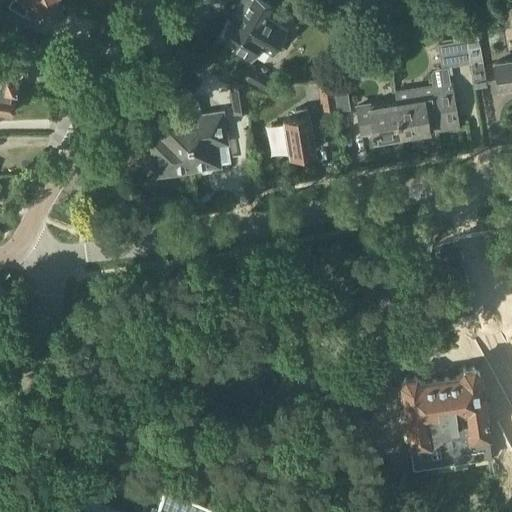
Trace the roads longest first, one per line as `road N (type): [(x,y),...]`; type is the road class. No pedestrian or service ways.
road 1 (tertiary): [(56,258),(511,176)]
road 2 (residential): [(16,256),(157,0)]
road 3 (tertiary): [(0,391),(34,359),(46,331),(56,258)]
